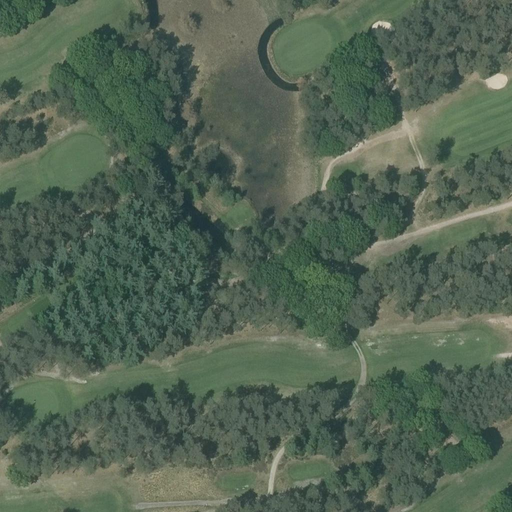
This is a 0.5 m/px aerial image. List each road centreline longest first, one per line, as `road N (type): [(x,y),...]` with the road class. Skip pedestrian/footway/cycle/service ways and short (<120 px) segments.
road 1 (track): [(371,48),(393,87),(424,186),(407,228),(393,240),(343,254),(278,257),(290,281),(355,346),(363,370),(360,390),(337,415),(277,456),(268,511)]
road 2 (track): [(109,121),(123,121),(164,155),(236,238),(278,257),(231,282),(164,285),(83,312),(27,351),(0,343)]
